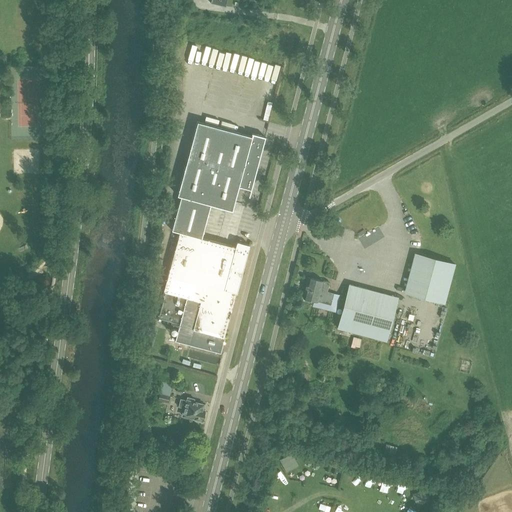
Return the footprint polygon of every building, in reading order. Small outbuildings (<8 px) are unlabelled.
[(209,67),(211,50),(205,49),(203,66),(209,67)] [(264,98),(261,117),(267,118),(270,99),(264,98)] [(175,340),(221,353),(251,246),(238,242),(237,247),(201,238),(211,204),(232,210),(239,186),(250,189),(265,137),(252,133),(251,136),(197,121),(177,195),(181,196),(172,230),(181,233),(164,292),(166,292),(159,318),(180,324),(175,340)] [(358,237),(363,244),(377,236),(373,229),(358,237)] [(419,254),(408,293),(444,303),(455,264),(419,254)] [(311,302),(312,300),(330,305),(333,293),(327,291),(329,283),(308,277),(303,298),(305,298),(305,301),(311,302)] [(349,284),(337,328),(386,341),(396,301),(366,293),(367,289),(349,284)] [(363,337),(361,351),(376,353),(379,340),(363,337)] [(169,396),(160,394),(159,393),(158,400),(168,403),(170,396),(169,396)] [(187,396),(186,400),(180,398),(178,406),(184,408),(183,415),(202,420),(202,418),(204,417),(204,414),(204,412),(206,404),(194,401),(194,398),(187,396)] [(137,411),(145,413),(146,404),(138,403),(137,411)] [(301,451),(299,461),(306,463),(308,453),(301,451)] [(151,458),(141,456),(139,465),(151,467),(153,459),(151,458)] [(327,468),(329,458),(322,457),(320,466),(327,468)] [(339,463),(338,472),(349,473),(350,464),(339,463)] [(361,468),(359,478),(368,480),(370,470),(361,468)] [(426,492),(416,493),(417,502),(427,502),(426,492)] [(266,503),(263,511),(274,511),(276,505),(266,503)]
